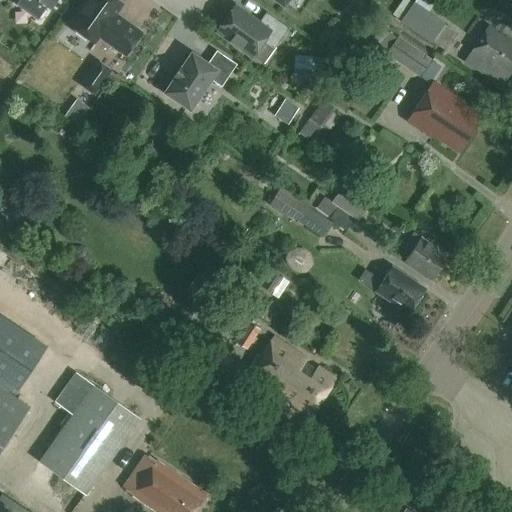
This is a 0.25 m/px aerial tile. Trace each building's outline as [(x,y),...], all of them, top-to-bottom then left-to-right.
[(19,0),(16,6),(39,22),(54,0),(19,0)] [(122,5),(114,0),(86,0),(69,26),(94,44),(99,37),(125,56),(141,34),(115,15),(122,5)] [(413,0),(411,0),(366,0),(367,0),(381,0),(402,15),(398,20),(443,53),(456,34),(421,9),(419,11),(410,4),(413,0)] [(217,32),(263,65),(288,29),(266,13),(258,24),(234,8),(217,32)] [(511,69),(511,42),(488,26),(464,62),(501,86),(511,69)] [(430,63),(391,33),(379,49),(418,78),(430,63)] [(236,65),(216,51),(207,65),(191,54),(181,69),(180,68),(173,78),(175,78),(164,93),(189,110),(210,80),(221,88),(236,65)] [(112,72),(97,61),(79,86),(94,97),(112,72)] [(458,100),(433,84),(408,122),(433,138),(434,136),(458,151),(480,118),(457,102),(458,100)] [(301,108),(285,97),(276,109),(292,121),(301,108)] [(368,204),(343,187),(329,208),(319,202),(314,210),(345,231),(353,218),(357,221),(368,204)] [(308,206),(282,188),(279,192),(274,188),(268,197),(273,201),(269,206),(286,218),(288,215),(322,240),(331,227),(306,209),(308,206)] [(447,256),(414,233),(403,249),(410,254),(404,263),(431,280),(447,256)] [(324,241),(325,256),(340,255),(339,240),(324,241)] [(425,289),(392,267),(382,282),(365,270),(358,280),(394,305),(390,311),(390,318),(396,322),(403,319),(407,313),(408,314),(425,289)] [(286,275),(275,285),(283,294),(294,284),(286,275)] [(334,380),(273,338),(248,375),(282,397),(284,394),(295,402),(293,405),(310,416),(334,380)] [(0,373),(9,381),(19,369),(0,352),(0,373)] [(139,419),(85,380),(69,403),(76,408),(37,462),(84,496),(139,419)] [(0,452),(30,407),(0,386),(0,452)] [(193,511),(205,495),(157,462),(133,497),(154,511),(193,511)] [(25,511),(1,495),(0,495),(0,511),(25,511)]
